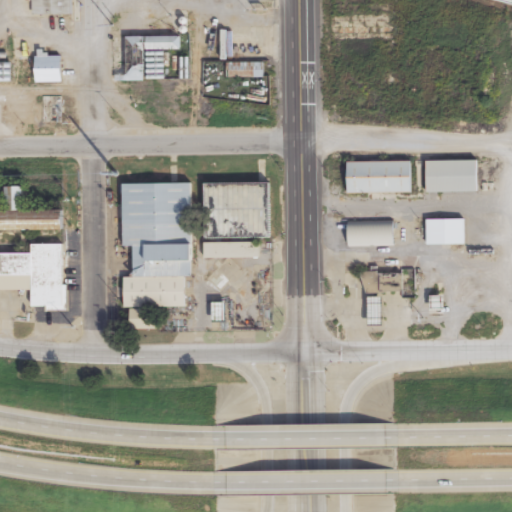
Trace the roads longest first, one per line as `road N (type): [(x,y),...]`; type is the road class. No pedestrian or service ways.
road 1 (residential): [(0,143),(511,153)]
road 2 (residential): [(92,356),(97,0)]
road 3 (primary): [(304,351),(297,0)]
road 4 (tertiary): [(304,351),(0,350)]
road 5 (motorway): [(0,468),(103,485),(214,488)]
road 6 (motorway): [(213,438),(0,421)]
road 7 (tertiary): [(511,346),(304,351)]
road 8 (tertiary): [(425,348),(353,391),(344,422),(344,511)]
road 9 (tertiary): [(265,511),(261,388),(232,360),(207,355)]
road 10 (motorway): [(395,437),(213,438)]
road 11 (motorway): [(214,488),(394,482)]
road 12 (primary): [(304,351),(305,511)]
